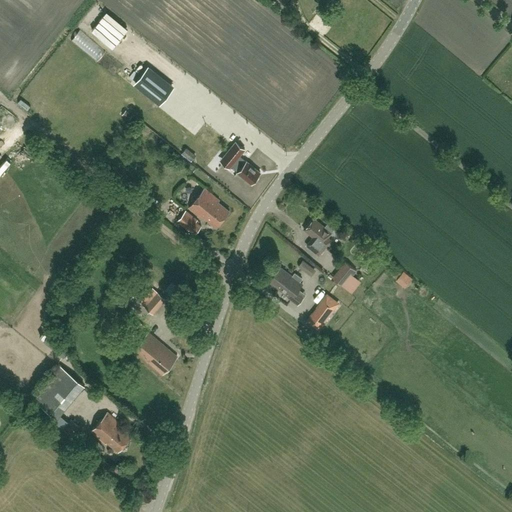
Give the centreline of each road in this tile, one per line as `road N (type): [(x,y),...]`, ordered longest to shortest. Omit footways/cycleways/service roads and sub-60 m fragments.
road 1 (tertiary): [(156,511),(258,216),(415,0)]
road 2 (unknown): [(363,80),(511,205)]
